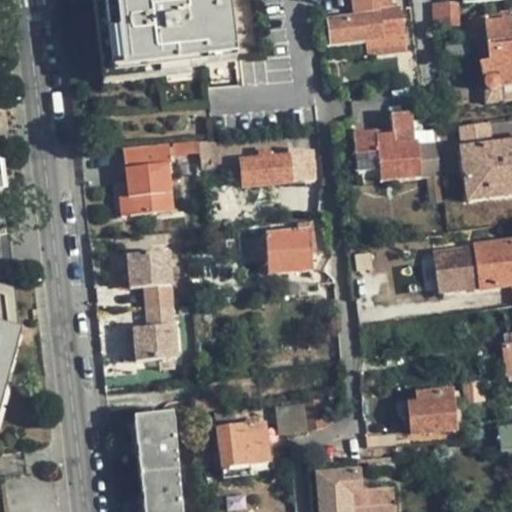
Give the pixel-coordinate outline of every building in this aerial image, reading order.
[(94,0),(103,84),(178,77),(185,76),(234,70),(226,0),(94,0)] [(403,52),(398,7),(390,8),(388,0),(351,0),(353,18),(328,21),(330,43),(366,40),(368,56),(403,52)] [(442,5),(443,15),(459,14),(458,4),(442,5)] [(460,29),(459,14),(443,15),(444,30),(460,29)] [(499,104),(511,102),(511,33),(510,20),(483,24),(489,64),(480,66),(483,84),(485,88),(489,91),(498,93),(499,104)] [(381,184),(390,183),(396,182),(420,179),(412,115),(390,117),(392,131),(353,136),(358,174),(380,171),(381,184)] [(490,145),(487,126),(458,130),(459,149),(490,145)] [(241,190),(248,189),(256,188),(316,182),(312,148),(301,150),(300,138),(236,144),(241,190)] [(511,142),(491,145),(492,153),(511,150),(511,142)] [(511,150),(492,153),(491,145),(490,145),(459,149),(464,191),(488,188),(488,193),(511,190),(511,150)] [(173,168),(172,146),(125,150),(127,187),(130,218),(172,214),(168,168),(173,168)] [(435,152),(421,153),(425,176),(437,175),(435,152)] [(122,218),(130,218),(127,187),(119,188),(122,218)] [(511,198),(511,190),(488,193),(488,188),(464,191),(466,205),(511,198)] [(268,237),(269,248),(272,276),(311,272),(308,234),(268,237)] [(477,289),(511,285),(511,291),(511,240),(472,245),(472,248),(447,251),(451,289),(471,287),(471,284),(476,284),(476,286),(477,289)] [(447,251),(433,252),(436,290),(451,289),(447,251)] [(146,290),(171,287),(169,253),(129,256),(131,274),(132,291),(146,290)] [(123,292),(132,291),(131,274),(122,274),(123,292)] [(0,327),(17,332),(21,333),(16,287),(0,283),(0,327)] [(173,306),(171,287),(146,290),(147,309),(173,306)] [(174,320),(173,306),(147,309),(148,323),(174,320)] [(174,320),(148,323),(148,330),(135,331),(137,364),(178,360),(174,320)] [(0,396),(17,332),(0,327),(0,396)] [(511,345),(511,346),(502,347),(506,380),(511,379),(511,345)] [(407,404),(410,437),(457,432),(453,390),(416,394),(417,403),(407,404)] [(194,400),(195,412),(199,411),(214,410),(234,408),(233,395),(194,400)] [(329,400),(294,404),(297,433),(321,429),(332,423),(329,400)] [(237,430),(234,408),(214,410),(217,431),(237,430)] [(180,511),(173,420),(144,422),(136,423),(144,511),(180,511)] [(264,427),(237,430),(217,431),(221,470),(268,465),(264,427)] [(356,471),(315,476),(319,511),(363,511),(362,492),(359,493),(356,471)] [(389,490),(362,492),(363,511),(390,511),(390,510),(394,509),(394,502),(393,495),(389,495),(389,490)]
